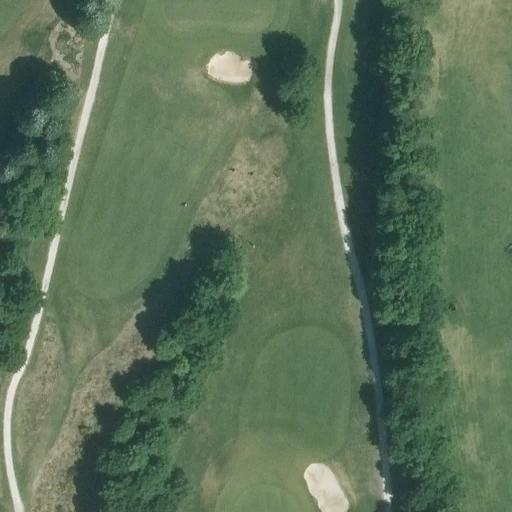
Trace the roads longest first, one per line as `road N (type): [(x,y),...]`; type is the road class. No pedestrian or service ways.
road 1 (track): [(19,511),(7,410),(116,0)]
road 2 (track): [(337,0),(329,129),(372,347),(387,511)]
